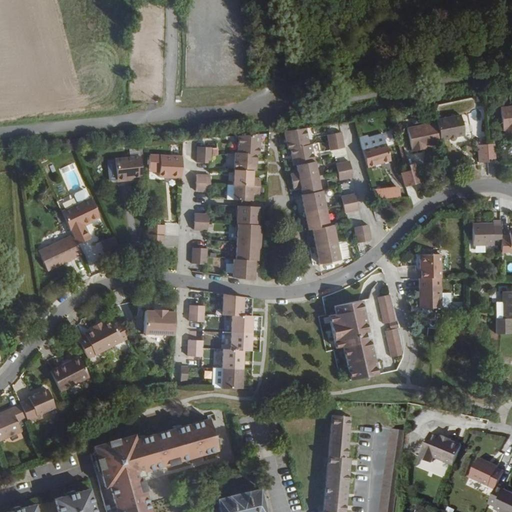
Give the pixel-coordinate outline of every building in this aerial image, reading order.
[(475,106),(483,105),(482,96),(474,97),(475,106)] [(511,107),(499,109),(502,131),(505,131),(505,134),(511,133),(511,107)] [(461,116),(435,120),(436,122),(439,140),(448,138),(451,140),(454,139),(455,137),(464,135),(461,116)] [(439,140),(436,122),(406,128),(411,151),(421,150),(421,147),(425,147),(440,143),(439,140)] [(307,145),(304,127),(283,130),(285,139),(287,149),(289,148),(291,155),(293,165),(295,165),(296,169),(296,172),(289,174),(292,188),(300,187),(300,189),(301,194),(300,194),(301,204),(305,220),(307,229),(310,229),(312,238),(315,253),(317,264),(338,260),(331,225),(327,226),(320,191),(319,190),(310,145),(307,145)] [(341,131),(327,134),(330,149),(344,147),(341,131)] [(259,133),(237,134),(236,152),(234,152),(231,198),(250,199),(250,196),(250,192),(258,192),(259,178),(251,177),(252,173),(252,170),(255,170),(255,161),(255,153),(258,153),(258,146),(259,133)] [(384,135),(369,139),(370,147),(386,143),(384,135)] [(368,136),(359,138),(362,149),(370,147),(369,139),(368,136)] [(370,147),(362,149),(367,167),(391,161),(386,143),(370,147)] [(493,144),(486,144),(487,162),(494,162),(493,144)] [(211,146),(197,146),(197,161),(210,162),(211,146)] [(45,153),(37,155),(38,163),(47,161),(45,153)] [(180,176),(181,155),(159,153),(158,175),(180,176)] [(141,174),(139,154),(113,157),(115,175),(119,179),(125,178),(125,176),(132,175),(141,174)] [(349,161),(335,164),(339,179),(352,177),(349,161)] [(415,163),(407,165),(409,171),(413,185),(420,183),(415,163)] [(413,185),(409,171),(400,173),(404,187),(413,185)] [(210,175),(195,174),(195,189),(209,190),(210,175)] [(355,193),(341,196),(344,211),(357,208),(355,193)] [(89,196),(60,209),(70,233),(75,242),(88,236),(82,224),(81,221),(87,218),(88,219),(89,219),(98,215),(89,196)] [(259,250),(260,234),(257,234),(257,230),(258,224),(256,224),(257,214),(257,206),(236,205),(235,222),(237,223),(236,259),(233,259),(232,276),(252,279),(253,269),(253,260),(256,260),(256,253),(256,250),(259,250)] [(194,213),(193,218),(193,228),(206,229),(208,213),(194,213)] [(499,236),(499,221),(491,221),(491,223),(471,223),(471,245),(499,245),(499,236)] [(146,232),(163,234),(163,223),(147,222),(146,232)] [(366,224),(353,227),(356,242),(369,239),(366,224)] [(162,242),(163,234),(146,232),(146,241),(162,242)] [(46,268),(79,252),(75,242),(70,233),(36,249),(46,268)] [(499,236),(499,245),(499,252),(511,252),(511,233),(507,233),(507,236),(499,236)] [(100,240),(105,255),(119,251),(114,236),(100,240)] [(206,247),(192,246),(191,262),(205,263),(206,247)] [(421,278),(439,278),(439,253),(419,254),(419,264),(421,264),(421,269),(421,278)] [(421,278),(418,278),(418,307),(439,307),(439,293),(439,278),(421,278)] [(500,316),(494,316),(494,334),(509,335),(508,317),(511,316),(511,290),(500,290),(500,316)] [(221,366),(220,386),(239,387),(240,348),(248,348),(250,315),(239,314),(240,295),(221,292),(220,313),(230,313),(229,348),(221,348),(221,366)] [(439,293),(439,307),(444,307),(449,302),(448,293),(439,293)] [(396,321),(388,295),(377,297),(379,304),(377,304),(381,324),(386,323),(396,321)] [(349,379),(351,379),(375,374),(368,338),(365,339),(363,332),(367,331),(361,299),(334,305),(335,313),(328,314),(334,347),(342,346),(349,379)] [(201,304),(187,303),(186,319),(200,320),(201,304)] [(141,331),(171,333),(172,310),(164,310),(164,309),(151,308),(151,309),(142,309),(141,331)] [(75,337),(85,357),(120,339),(112,322),(109,318),(99,323),(91,327),(82,331),(82,333),(75,337)] [(120,339),(125,337),(119,318),(112,322),(120,339)] [(386,323),(388,330),(398,328),(396,321),(386,323)] [(389,358),(400,356),(401,351),(401,340),(398,328),(388,330),(382,331),(389,358)] [(200,339),(185,338),(185,353),(199,354),(200,339)] [(47,368),(57,389),(86,374),(76,354),(47,368)] [(211,366),(210,386),(220,386),(221,366),(211,366)] [(79,385),(69,388),(72,394),(81,391),(79,385)] [(23,415),(24,419),(33,415),(33,412),(51,405),(44,387),(25,395),(26,397),(17,401),(23,415)] [(0,434),(17,428),(13,419),(23,415),(17,401),(7,405),(8,408),(0,411),(0,434)] [(318,511),(341,511),(347,456),(343,455),(347,416),(328,415),(322,478),(318,511)] [(101,444),(112,482),(136,475),(136,470),(138,466),(142,464),(143,468),(216,448),(208,417),(135,437),(134,436),(101,444)] [(378,511),(393,511),(402,429),(388,427),(378,511)] [(108,483),(112,482),(101,444),(134,436),(133,432),(92,443),(94,448),(103,484),(108,483)] [(451,465),(459,446),(429,433),(418,458),(429,462),(431,456),(451,465)] [(105,511),(115,511),(108,483),(103,484),(94,448),(89,450),(105,511)] [(496,484),(501,471),(495,468),(496,467),(476,458),(468,477),(493,489),(496,484)] [(136,470),(136,475),(140,474),(144,473),(143,468),(142,464),(138,466),(136,470)] [(136,475),(112,482),(108,483),(115,511),(150,511),(140,474),(136,475)] [(94,511),(87,482),(52,491),(57,511),(94,511)] [(493,489),(486,503),(493,506),(492,509),(500,511),(511,511),(511,495),(502,490),(502,488),(496,484),(493,489)] [(262,511),(257,487),(213,497),(215,511),(262,511)] [(57,511),(52,491),(32,495),(36,511),(57,511)] [(36,511),(32,495),(0,503),(0,511),(36,511)]
